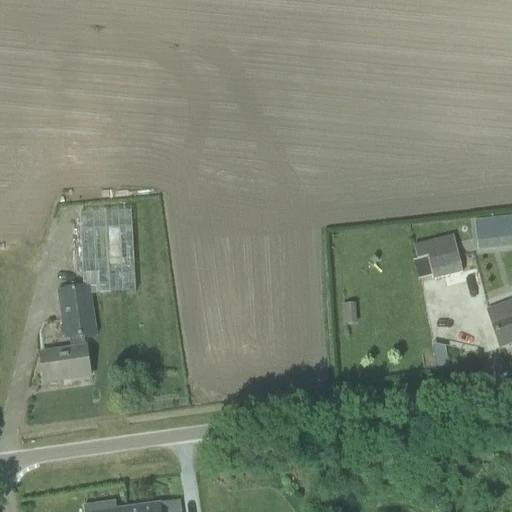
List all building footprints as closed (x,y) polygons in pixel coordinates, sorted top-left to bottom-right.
[(40,356),(45,385),(90,378),(84,337),(97,335),(100,357),(318,345),(300,40),(72,54),(85,289),(59,292),(66,339),(69,338),(71,352),(40,356)] [(511,217),(474,222),(477,253),(511,248),(511,217)] [(456,251),(427,258),(433,283),(462,275),(458,261),(456,251)] [(511,305),(487,315),(490,323),(493,331),(500,350),(511,345),(511,305)] [(355,306),(341,307),(342,327),(356,326),(355,306)]
